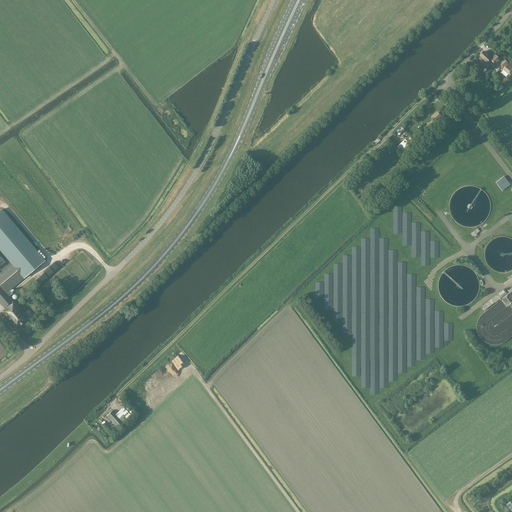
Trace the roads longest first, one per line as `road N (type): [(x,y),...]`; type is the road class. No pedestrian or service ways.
road 1 (unclassified): [(273,0),(205,154),(173,205),(0,377)]
road 2 (track): [(96,415),(424,97)]
road 3 (primary): [(0,389),(145,275),(196,213),(234,147)]
road 4 (primary): [(234,147),(300,0)]
road 5 (primary): [(295,0),(234,147)]
road 6 (unclassified): [(424,97),(511,8)]
